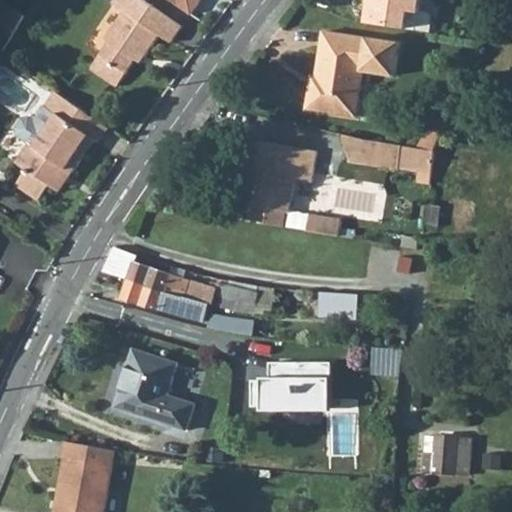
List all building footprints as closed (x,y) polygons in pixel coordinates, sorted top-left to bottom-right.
[(24,18),(0,0),(0,27),(12,36),(24,18)] [(140,52),(146,57),(161,36),(172,43),(183,27),(145,0),(116,0),(115,2),(126,11),(107,38),(110,40),(91,67),(116,85),(140,52)] [(171,0),(185,9),(196,16),(206,0),(171,0)] [(365,0),(365,2),(369,2),(367,23),(431,31),(433,16),(419,14),(420,0),(365,0)] [(317,113),(354,119),(358,90),(373,93),(381,45),(366,43),(324,36),(318,78),(317,79),(312,78),(307,111),(317,113)] [(100,146),(111,129),(56,92),(34,124),(29,121),(22,123),(16,132),(18,139),(30,147),(34,150),(41,154),(28,173),(18,188),(39,203),(49,188),(56,192),(69,173),(73,176),(96,142),(100,146)] [(423,147),(437,150),(439,141),(442,141),(448,123),(434,116),(423,147)] [(404,162),(408,145),(348,134),(345,147),(355,153),(404,162)] [(291,212),(296,180),(314,183),(319,151),(260,140),(253,175),(259,176),(251,220),(285,226),(287,211),(291,212)] [(434,180),(437,150),(408,145),(404,162),(422,165),(420,177),(434,180)] [(30,147),(17,166),(28,173),(41,154),(34,150),(30,147)] [(73,176),(69,173),(56,193),(61,195),(73,176)] [(310,215),(308,230),(337,235),(340,220),(310,215)] [(134,262),(129,278),(211,302),(214,303),(215,299),(236,304),(237,300),(256,304),(258,292),(228,284),(229,279),(220,277),(218,288),(134,262)] [(122,298),(159,310),(160,308),(204,321),(206,318),(211,302),(129,278),(124,292),(123,295),(122,298)] [(319,314),(358,317),(360,295),(359,295),(321,291),(319,314)] [(237,316),(215,314),(211,326),(253,334),(257,319),(248,318),(242,321),(236,320),(237,316)] [(376,347),(373,378),(401,381),(405,349),(376,347)] [(176,366),(133,351),(112,405),(184,432),(193,404),(166,393),(176,366)] [(436,454),(428,453),(425,473),(471,476),(474,440),(438,436),(436,454)] [(68,440),(64,458),(67,459),(57,511),(107,511),(118,450),(91,445),(68,440)]
